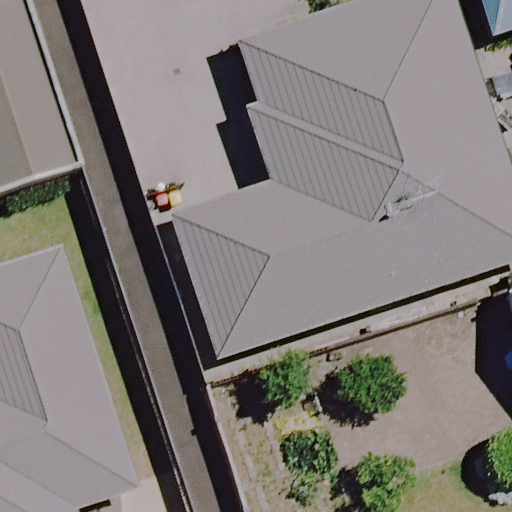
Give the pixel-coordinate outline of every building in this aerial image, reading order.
[(511,280),(511,247),(437,0),(419,0),(228,58),(271,200),(167,231),(209,371),(511,280)] [(511,0),(469,0),(488,54),(511,46),(511,0)] [(0,208),(76,183),(17,11),(0,16),(0,208)] [(0,511),(113,511),(131,506),(48,265),(0,281),(0,511)] [(511,302),(495,308),(511,361),(511,302)]
